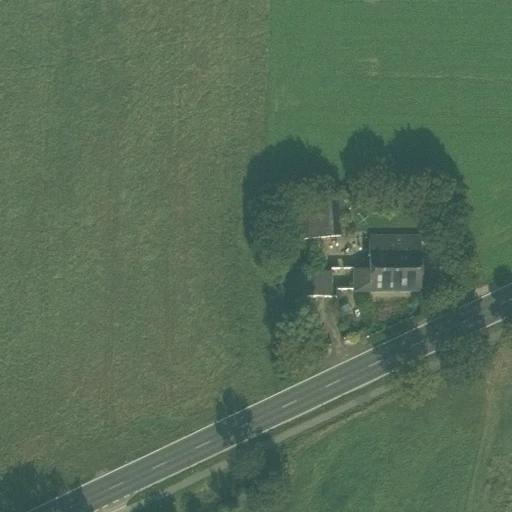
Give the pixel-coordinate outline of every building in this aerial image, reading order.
[(285,216),(287,243),(336,240),(333,204),(309,206),(309,214),(285,216)] [(369,254),(392,254),(392,238),(369,238),(369,254)] [(403,254),(421,254),(421,238),(403,238),(403,254)] [(354,293),(421,293),(421,254),(403,254),(392,254),(369,254),(369,265),(354,265),(354,293)] [(294,275),(294,296),(328,295),(327,274),(294,275)]
